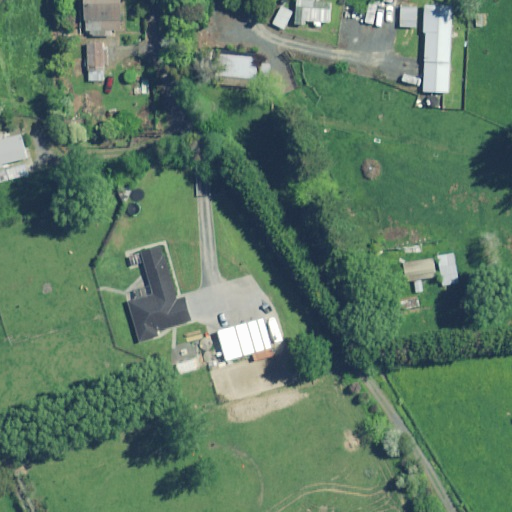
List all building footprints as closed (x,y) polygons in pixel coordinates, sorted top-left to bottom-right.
[(121,34),(120,0),(84,0),(85,36),(121,34)] [(315,21),(314,26),(322,26),(322,21),(330,21),(331,2),(297,0),(296,25),(306,25),(306,20),(315,21)] [(293,13),(282,7),(273,23),(284,29),(293,13)] [(452,8),(425,7),(424,33),(426,33),(424,92),(448,93),(452,8)] [(416,28),(417,9),(400,8),(400,27),(416,28)] [(258,54),(218,51),(216,75),(256,78),(258,54)] [(89,124),(71,125),(72,142),(90,141),(89,124)] [(0,165),(28,159),(22,135),(0,140),(0,165)] [(140,252),(150,287),(130,293),(133,302),(127,303),(139,344),(158,338),(156,332),(190,323),(184,298),(177,300),(163,246),(140,252)] [(459,283),(454,254),(438,257),(443,286),(459,283)] [(436,277),(434,260),(404,264),(406,282),(436,277)] [(399,301),(401,311),(420,307),(418,297),(399,301)] [(276,347),(267,318),(218,332),(226,361),(276,347)] [(202,398),(204,406),(223,400),(220,392),(202,398)]
